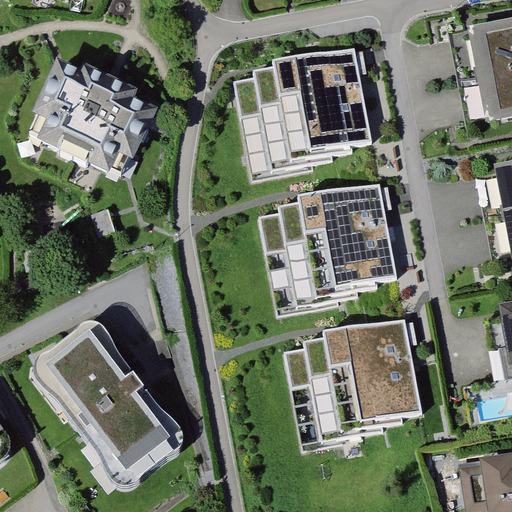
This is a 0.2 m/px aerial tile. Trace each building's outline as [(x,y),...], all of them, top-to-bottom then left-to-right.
[(511,26),(465,35),(481,126),(511,120),(511,26)] [(229,84),(248,175),(373,148),(356,65),(354,57),(316,65),(229,84)] [(109,87),(53,63),(21,136),(117,179),(150,105),(109,87)] [(511,164),(489,169),(506,262),(511,260),(511,164)] [(252,221),(272,312),(397,286),(379,203),(377,195),(323,206),(252,221)] [(116,236),(110,218),(108,213),(90,218),(98,242),(116,236)] [(511,306),(494,310),(505,377),(511,376),(511,306)] [(89,329),(32,374),(119,484),(176,440),(89,329)] [(279,358),(298,449),(423,422),(406,343),(404,331),(353,342),(279,358)] [(511,511),(511,465),(460,471),(463,511),(511,511)]
